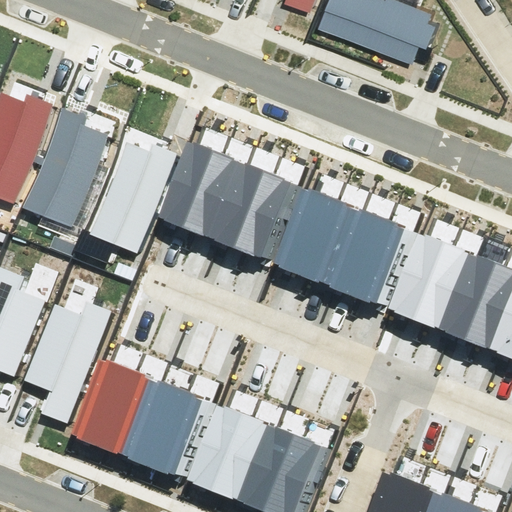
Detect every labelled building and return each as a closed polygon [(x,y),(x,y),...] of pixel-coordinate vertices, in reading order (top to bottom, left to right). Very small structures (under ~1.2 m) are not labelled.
[(399,0),(338,0),(333,16),(421,50),(425,38),(434,42),(444,17),(399,0)] [(4,86),(0,95),(0,184),(13,189),(46,102),(4,86)] [(64,109),(31,196),(74,212),(107,125),(64,109)] [(201,134),(168,216),(195,227),(228,145),(201,134)] [(133,140),(99,228),(142,244),(175,156),(133,140)] [(228,145),(195,227),(222,238),(255,156),(228,145)] [(255,156),(222,238),(250,249),(283,166),(255,156)] [(283,166),(250,249),(277,259),(310,177),(283,166)] [(316,181),(283,263),(310,274),(343,192),(316,181)] [(343,192),(310,274),(337,284),(370,202),(343,192)] [(370,202),(337,284),(365,295),(398,213),(370,202)] [(398,213),(365,295),(392,306),(425,224),(398,213)] [(435,234),(406,305),(431,315),(460,244),(435,234)] [(460,244),(431,315),(456,325),(485,254),(460,244)] [(485,254),(456,325),(481,335),(510,264),(485,254)] [(5,263),(0,276),(0,363),(20,371),(50,295),(25,286),(30,273),(5,263)] [(511,264),(510,264),(481,335),(506,345),(511,330),(511,264)] [(52,408),(74,417),(117,307),(93,298),(88,310),(63,301),(33,377),(60,387),(52,408)] [(116,358),(88,430),(113,440),(142,368),(116,358)] [(142,368),(113,440),(138,450),(167,378),(142,368)] [(167,378),(138,450),(164,460),(192,388),(167,378)] [(192,388),(164,460),(189,470),(218,398),(192,388)] [(230,405),(200,477),(225,487),(255,416),(230,405)] [(255,416),(225,487),(250,498),(280,426),(255,416)] [(280,426),(250,498),(275,508),(305,437),(280,426)] [(305,437),(275,508),(284,511),(303,511),(330,447),(305,437)] [(398,469),(381,511),(411,511),(424,479),(398,469)] [(424,479),(411,511),(441,511),(450,489),(424,479)] [(450,489),(441,511),(470,511),(476,499),(450,489)] [(476,499),(470,511),(500,511),(502,509),(476,499)]
